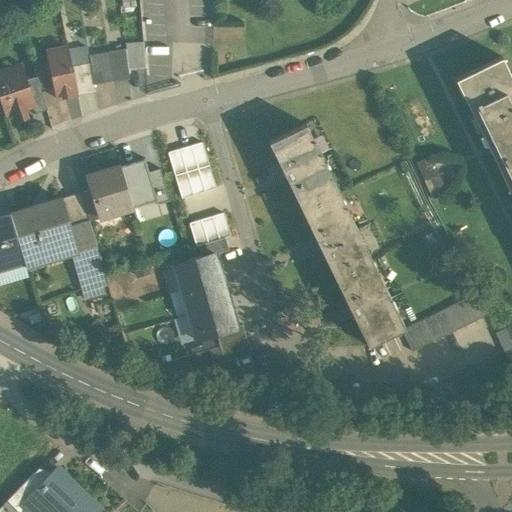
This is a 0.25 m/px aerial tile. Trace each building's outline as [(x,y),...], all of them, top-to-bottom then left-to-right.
[(143,43),(125,44),(125,50),(128,70),(145,68),(143,43)] [(67,48),(46,53),(47,57),(53,87),(55,99),(77,94),(67,48)] [(125,50),(108,53),(113,82),(129,80),(128,70),(125,50)] [(108,53),(89,56),(90,63),(94,85),(113,82),(108,53)] [(47,57),(31,60),(36,77),(40,90),(53,87),(47,57)] [(511,80),(501,58),(456,79),(511,194),(511,80)] [(90,63),(72,67),(77,94),(95,91),(94,85),(90,63)] [(17,84),(12,68),(0,71),(0,101),(5,116),(15,113),(17,120),(27,116),(25,110),(32,107),(34,107),(26,81),(17,84)] [(36,77),(26,80),(26,81),(34,107),(32,107),(35,114),(46,111),(40,90),(36,77)] [(305,125),(268,143),(301,210),(337,192),(305,125)] [(197,169),(208,166),(202,143),(190,146),(197,169)] [(186,173),(197,169),(190,146),(179,150),(186,173)] [(174,176),(186,173),(179,150),(167,153),(174,176)] [(120,167),(132,209),(157,202),(148,173),(144,159),(120,167)] [(433,162),(420,168),(434,197),(446,191),(433,162)] [(204,192),(215,189),(208,166),(197,169),(204,192)] [(120,167),(88,176),(92,190),(101,219),(132,209),(120,167)] [(192,196),(204,192),(197,169),(186,173),(192,196)] [(159,170),(148,173),(158,205),(169,201),(159,170)] [(181,199),(192,196),(186,173),(174,176),(181,199)] [(101,219),(92,190),(81,194),(90,222),(101,219)] [(337,192),(301,210),(333,278),(371,260),(337,192)] [(81,194),(61,200),(69,228),(90,222),(81,194)] [(61,200),(10,215),(24,262),(26,268),(74,254),(76,253),(69,228),(61,200)] [(219,240),(230,237),(223,213),(212,217),(219,240)] [(10,215),(0,217),(0,269),(24,262),(10,215)] [(207,243),(219,240),(212,217),(200,220),(207,243)] [(196,247),(207,243),(200,220),(189,223),(196,247)] [(90,222),(69,228),(76,253),(74,254),(72,257),(81,289),(102,284),(95,255),(99,254),(90,222)] [(225,239),(198,246),(201,257),(215,254),(228,251),(225,239)] [(201,257),(173,266),(181,291),(222,278),(215,254),(201,257)] [(371,260),(333,278),(368,347),(401,331),(405,329),(371,260)] [(222,278),(181,291),(188,315),(229,303),(222,278)] [(476,294),(454,305),(465,326),(486,316),(476,294)] [(229,303),(188,315),(195,340),(216,334),(237,328),(236,327),(229,303)] [(454,305),(433,315),(443,337),(465,326),(454,305)] [(405,329),(401,331),(412,352),(443,337),(433,315),(405,329)] [(237,328),(216,334),(224,362),(251,354),(242,325),(236,327),(237,328)] [(511,325),(495,334),(504,352),(511,348),(511,325)] [(96,511),(99,509),(59,471),(45,486),(24,507),(24,508),(28,511),(96,511)] [(33,475),(7,501),(18,511),(20,511),(24,508),(24,507),(45,486),(33,475)]
